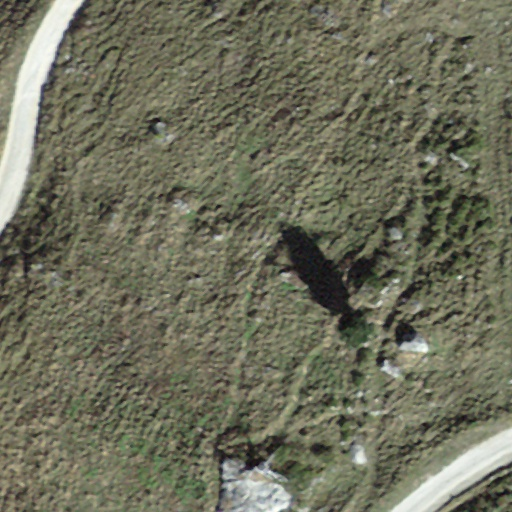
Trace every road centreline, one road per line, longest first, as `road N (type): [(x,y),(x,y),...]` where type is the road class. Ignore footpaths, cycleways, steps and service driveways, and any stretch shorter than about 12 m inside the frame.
road 1 (track): [(0,205),(16,162),(27,80),(70,0)]
road 2 (track): [(511,441),(450,470),(401,511)]
